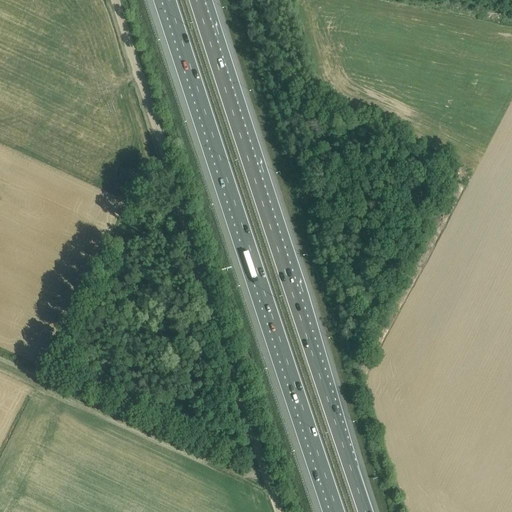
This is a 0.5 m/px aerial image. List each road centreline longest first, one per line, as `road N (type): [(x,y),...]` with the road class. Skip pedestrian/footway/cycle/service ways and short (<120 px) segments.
road 1 (motorway): [(365,511),(196,0)]
road 2 (motorway): [(168,0),(336,511)]
road 3 (unclassified): [(276,511),(116,0)]
